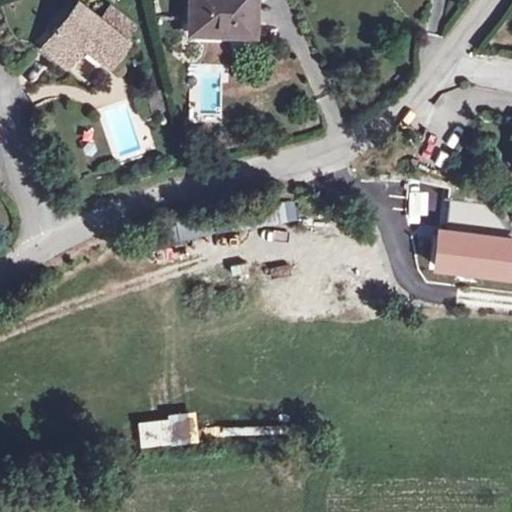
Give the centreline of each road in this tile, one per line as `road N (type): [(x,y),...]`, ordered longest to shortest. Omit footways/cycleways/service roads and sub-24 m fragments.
road 1 (residential): [(46,243),(151,197),(338,149),(401,102),(485,0)]
road 2 (residential): [(46,243),(0,107)]
